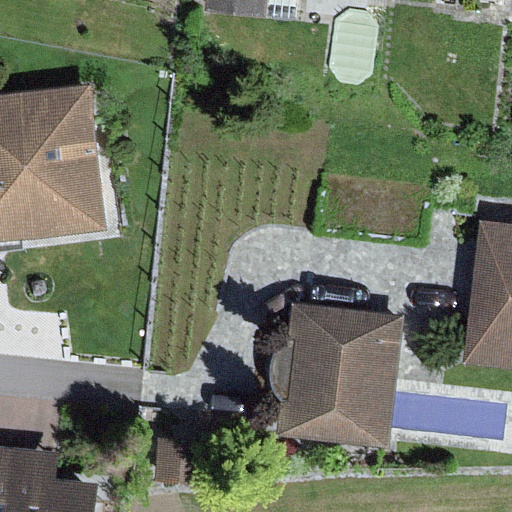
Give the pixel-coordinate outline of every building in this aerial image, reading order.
[(210,0),(210,6),(272,11),(273,0),(210,0)] [(0,234),(119,218),(96,79),(0,89),(0,234)] [(511,217),(486,216),(469,359),(511,363),(511,217)] [(395,443),(410,310),(298,298),(282,431),(395,443)] [(150,434),(149,475),(212,480),(214,437),(150,434)] [(67,446),(0,440),(0,511),(104,511),(108,476),(66,470),(67,446)]
